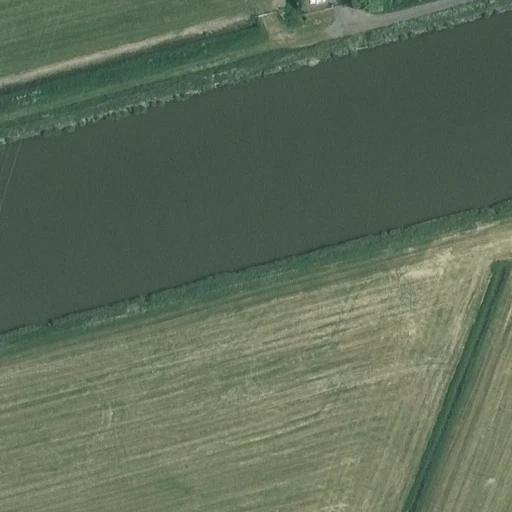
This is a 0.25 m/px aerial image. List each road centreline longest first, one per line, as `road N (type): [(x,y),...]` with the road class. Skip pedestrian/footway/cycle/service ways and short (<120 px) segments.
road 1 (track): [(353,18),(323,38),(0,125)]
road 2 (track): [(468,0),(387,23),(353,18),(348,0)]
